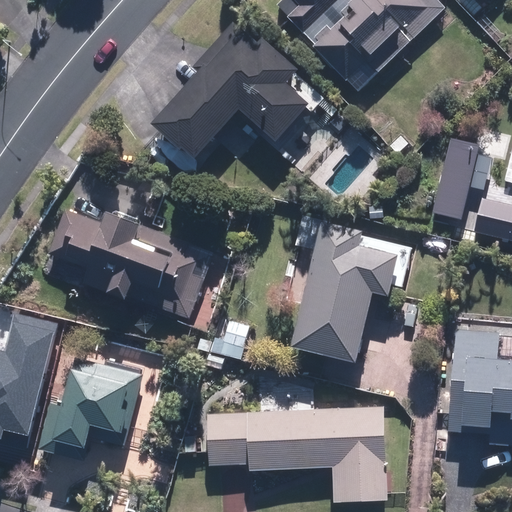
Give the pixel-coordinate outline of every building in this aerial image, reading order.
[(359,0),(360,0),(359,0),(296,0),(300,4),(286,16),(344,81),(360,66),(371,78),(438,18),(421,0),(359,0)] [(257,49),(239,32),(152,124),(195,164),(239,117),(272,148),(307,111),(285,90),(301,74),(265,40),(257,49)] [(465,240),(511,249),(511,198),(476,191),(465,240)] [(80,290),(123,305),(127,292),(185,312),(204,258),(142,236),(145,225),(109,213),(106,223),(68,210),(49,264),(85,277),(80,290)] [(288,349),(356,365),(373,296),(399,302),(412,246),(303,220),(297,247),(311,251),(288,349)] [(0,440),(3,429),(29,435),(55,323),(14,314),(5,352),(0,350),(0,440)] [(510,416),(509,423),(511,422),(511,365),(498,365),(499,332),(453,330),(450,386),(462,387),(460,428),(491,430),(492,415),(510,416)] [(49,406),(38,449),(82,459),(86,441),(125,451),(140,388),(113,382),(116,371),(73,360),(62,409),(49,406)] [(205,416),(207,465),(247,464),(247,473),(332,470),(333,505),(387,503),(384,409),(205,416)]
